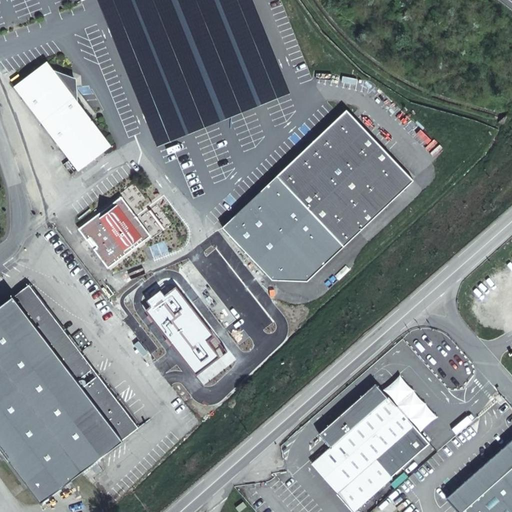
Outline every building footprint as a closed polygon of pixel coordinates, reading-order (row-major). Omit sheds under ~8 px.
[(15,88),(15,89),(79,170),(92,160),(112,145),(72,94),(48,63),(15,88)] [(344,110),(274,177),(342,247),(412,181),(344,110)] [(342,247),(274,177),(221,228),(273,281),(308,282),(342,247)] [(122,197),(80,229),(109,267),(151,235),(122,197)] [(155,204),(140,217),(157,235),(172,222),(155,204)] [(149,246),(154,259),(169,254),(164,241),(149,246)] [(31,285),(0,308),(0,446),(42,502),(140,427),(31,285)] [(152,306),(147,310),(197,374),(220,354),(207,338),(214,333),(177,285),(165,294),(161,289),(147,300),(152,306)] [(207,338),(220,354),(225,347),(214,333),(207,338)] [(374,462),(414,426),(412,424),(403,414),(391,401),(376,384),(319,434),(328,443),(309,459),(309,460),(338,492),(337,492),(353,511),(354,511),(390,479),(374,462)] [(464,417),(448,428),(451,433),(467,422),(464,417)] [(427,442),(414,426),(374,462),(390,479),(429,444),(427,442)] [(511,511),(511,439),(449,495),(463,511),(511,511)] [(393,487),(406,476),(401,471),(389,482),(393,487)] [(242,502),(235,508),(237,511),(238,511),(245,507),(242,502)]
